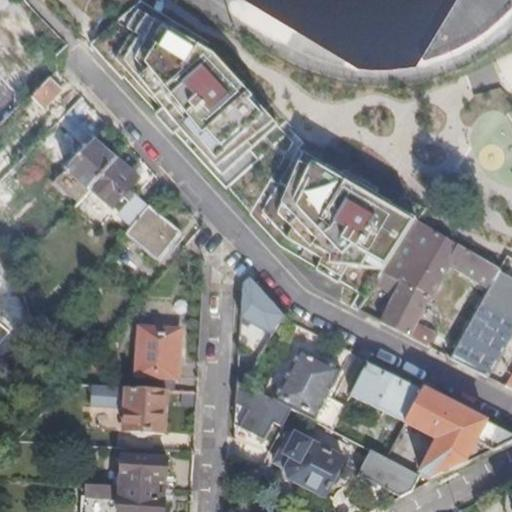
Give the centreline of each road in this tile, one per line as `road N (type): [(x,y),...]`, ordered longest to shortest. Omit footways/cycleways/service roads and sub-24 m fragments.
road 1 (residential): [(71,52),(305,303),(511,413)]
road 2 (residential): [(210,511),(224,290)]
